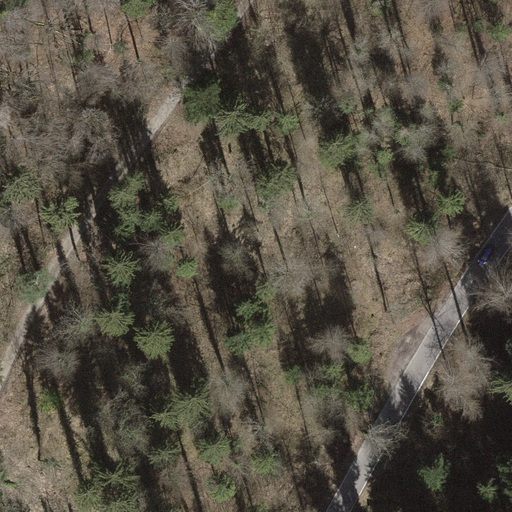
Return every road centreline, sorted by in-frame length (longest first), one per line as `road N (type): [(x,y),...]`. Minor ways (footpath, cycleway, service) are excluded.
road 1 (track): [(248,0),(14,331),(0,375)]
road 2 (tertiary): [(343,511),(427,356),(511,228)]
